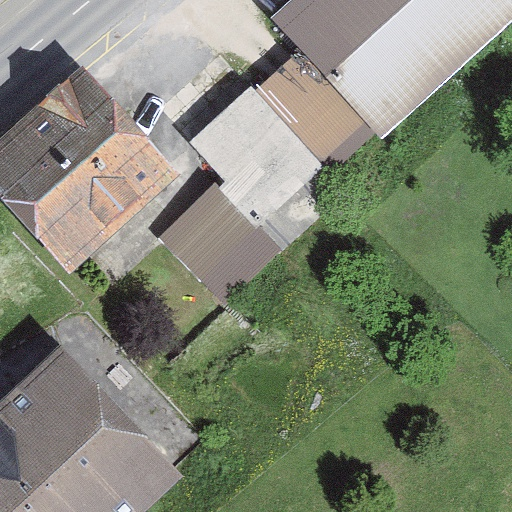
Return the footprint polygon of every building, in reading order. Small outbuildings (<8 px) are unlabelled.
[(303,59),(253,96),(323,174),(373,136),(386,150),(511,36),(511,0),(312,0),(278,31),(303,59)] [(0,189),(84,280),(190,182),(89,75),(0,157),(0,189)] [(323,174),(253,96),(188,155),(220,189),(258,232),(323,174)] [(160,243),(222,312),(282,259),(258,232),(220,189),(160,243)] [(0,511),(163,511),(194,484),(75,357),(0,427),(0,511)]
